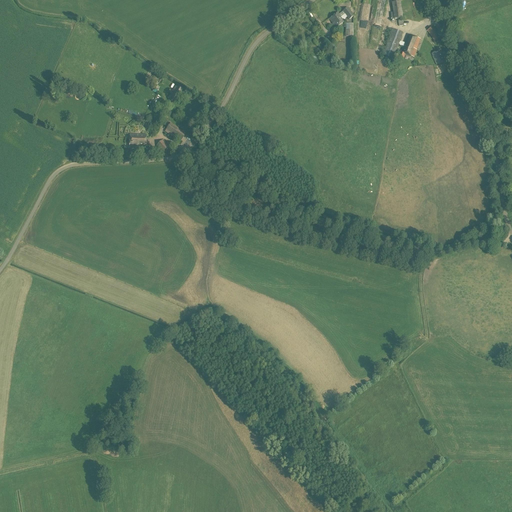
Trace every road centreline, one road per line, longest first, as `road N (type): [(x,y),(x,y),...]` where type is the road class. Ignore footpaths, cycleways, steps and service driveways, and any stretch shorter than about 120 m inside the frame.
road 1 (unclassified): [(0,269),(55,172),(183,152),(220,109),(253,48),(314,0)]
road 2 (track): [(189,147),(317,218),(435,254),(511,239)]
road 3 (unclassified): [(511,234),(487,126),(424,0)]
